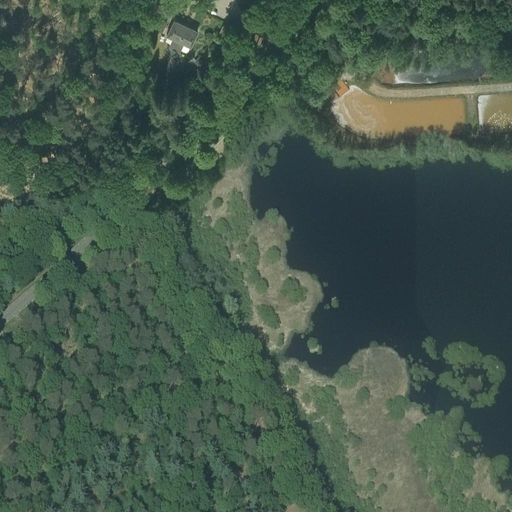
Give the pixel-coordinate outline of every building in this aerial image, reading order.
[(155,29),(161,32),(166,21),(160,18),(155,29)] [(167,53),(171,55),(185,25),(173,19),(166,34),(172,37),(168,47),(169,48),(167,53)] [(185,25),(171,55),(175,57),(178,51),(179,52),(184,43),(190,46),(197,30),(185,25)] [(165,68),(172,71),(177,60),(170,57),(165,68)] [(198,58),(193,62),(194,63),(198,67),(203,62),(198,58)]
